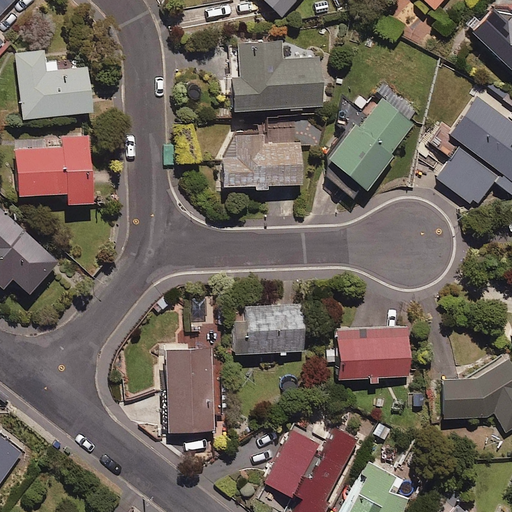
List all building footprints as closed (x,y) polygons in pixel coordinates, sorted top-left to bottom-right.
[(0,12),(11,0),(0,0),(0,44),(1,43),(0,41),(0,12)] [(261,0),(279,17),(294,0),(261,0)] [(422,0),(432,9),(439,0),(422,0)] [(511,11),(505,20),(492,8),(469,33),(511,72),(511,11)] [(236,76),(229,76),(229,78),(230,93),(230,110),(321,106),(319,50),(280,51),(280,41),(235,42),(236,76)] [(43,60),(42,49),(13,52),(20,119),(89,111),(85,66),(55,70),(53,59),(43,60)] [(390,87),(384,82),(376,93),(381,97),(360,123),(357,121),(326,159),(364,189),(391,156),(388,154),(412,124),(408,120),(417,109),(390,87)] [(511,195),(511,123),(476,97),(452,130),(442,123),(428,142),(449,157),(434,178),(474,207),(492,181),(511,196),(511,195)] [(259,134),(232,135),(233,156),(218,157),(219,186),(301,184),(300,144),(259,145),(259,134)] [(90,203),(86,136),(44,138),(45,146),(13,148),(16,196),(63,193),(64,205),(90,203)] [(56,262),(0,208),(0,287),(9,278),(25,294),(56,262)] [(301,351),(299,304),(242,306),(242,320),(230,320),(231,354),(301,351)] [(408,377),(407,326),(334,328),(335,379),(408,377)] [(163,388),(159,388),(159,432),(211,431),(210,349),(162,350),(163,388)] [(511,427),(511,368),(506,359),(472,379),(439,381),(441,419),(485,417),(492,412),(504,432),(511,427)] [(299,476),(317,444),(289,429),(260,482),(284,495),(287,497),(294,501),(288,511),(322,511),(328,503),(322,500),(354,442),(332,430),(323,447),(305,479),(299,476)] [(365,461),(338,511),(402,511),(412,486),(365,461)]
